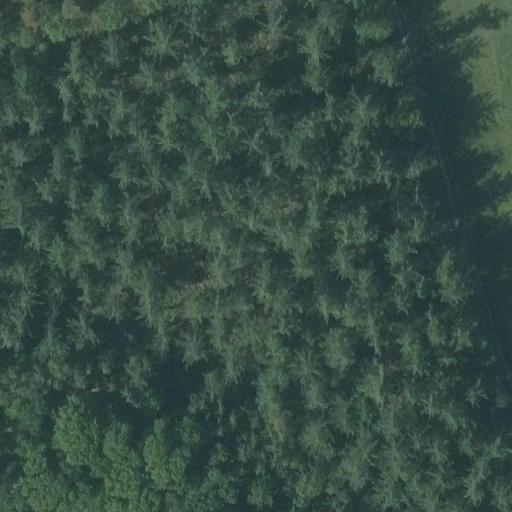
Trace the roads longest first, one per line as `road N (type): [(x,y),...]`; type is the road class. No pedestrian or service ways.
road 1 (unknown): [(381,0),(511,416)]
road 2 (track): [(121,0),(0,37)]
